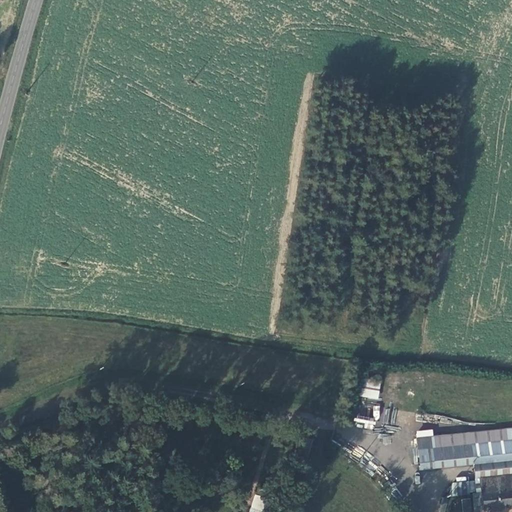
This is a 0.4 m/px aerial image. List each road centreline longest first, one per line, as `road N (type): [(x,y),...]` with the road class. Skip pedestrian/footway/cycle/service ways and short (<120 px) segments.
road 1 (track): [(0,427),(81,388),(197,380),(299,406),(404,457)]
road 2 (secondary): [(38,0),(0,129)]
